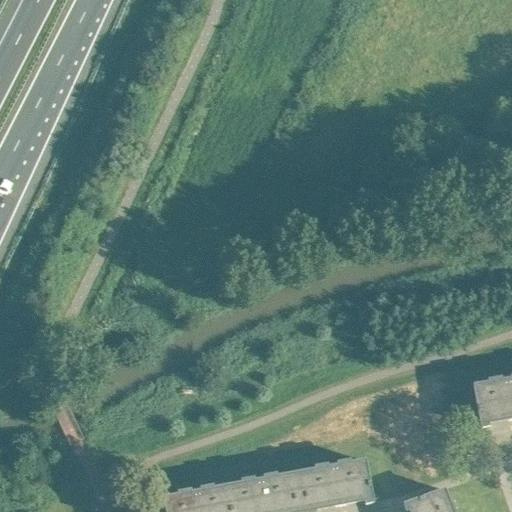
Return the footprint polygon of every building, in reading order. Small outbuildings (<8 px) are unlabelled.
[(511,381),(511,377),(510,377),(510,381),(502,383),(501,379),(500,379),(500,383),(473,388),(481,430),(482,429),(481,425),(511,419),(511,381)] [(327,470),(301,474),(305,495),(295,497),(297,511),(308,511),(309,511),(371,500),(372,505),(373,505),(365,463),(338,468),(338,464),(336,464),(337,468),(328,469),(327,466),(326,466),(327,470)] [(297,511),(295,497),(305,495),(301,474),(265,481),(264,478),(263,478),(264,481),(254,483),(254,480),(253,480),(253,483),(227,488),(231,511),(297,511)] [(231,511),(227,488),(201,493),(201,489),(200,490),(200,493),(191,495),(190,491),(189,491),(190,495),(163,500),(165,511),(231,511)] [(452,511),(450,511),(443,491),(403,505),(404,506),(408,505),(410,511),(454,511),(455,511),(452,511)]
